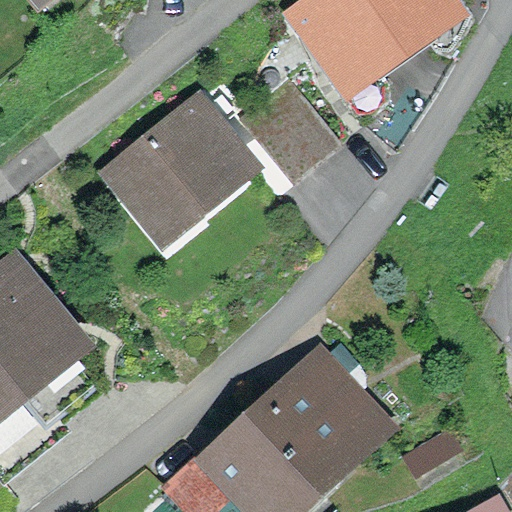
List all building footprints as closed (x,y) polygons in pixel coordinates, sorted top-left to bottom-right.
[(345,87),(399,50),(363,0),(329,0),(299,21),(345,87)] [(443,0),(363,0),(399,50),(441,20),(448,7),(443,0)] [(341,145),(288,80),(261,100),(315,166),(341,145)] [(239,120),(292,185),(315,166),(261,100),(239,120)] [(113,171),(168,239),(254,170),(199,101),(113,171)] [(0,476),(60,428),(53,420),(100,382),(9,276),(0,284),(0,476)] [(289,511),(379,428),(320,364),(212,464),(251,506),(245,511),(289,511)] [(501,511),(494,500),(472,511),(501,511)]
